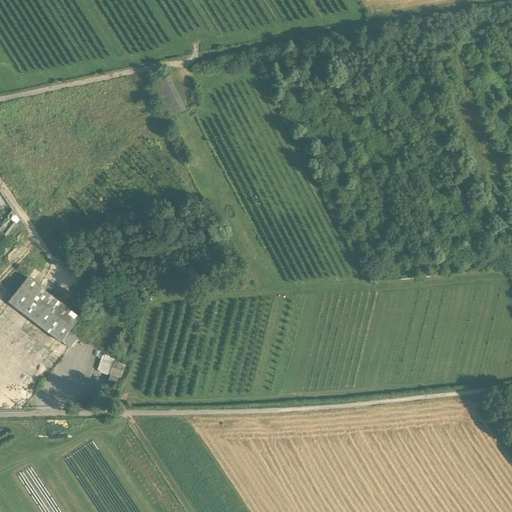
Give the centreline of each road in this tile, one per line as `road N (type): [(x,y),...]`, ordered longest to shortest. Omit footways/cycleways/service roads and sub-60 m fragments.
road 1 (track): [(510,0),(0,100)]
road 2 (track): [(106,413),(343,408),(511,389)]
